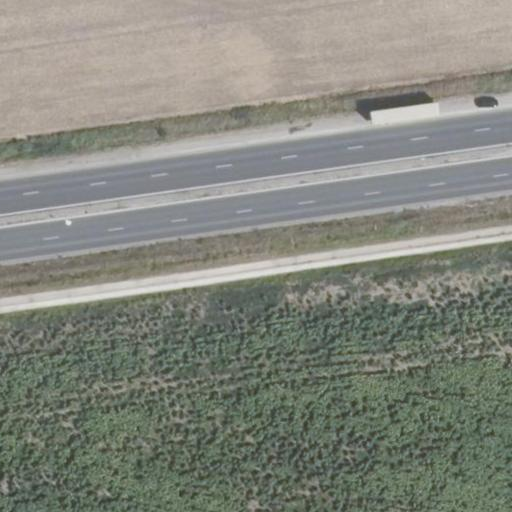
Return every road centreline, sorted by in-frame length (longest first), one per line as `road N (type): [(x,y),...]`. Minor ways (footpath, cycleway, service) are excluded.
road 1 (track): [(0,299),(511,227)]
road 2 (primary): [(511,127),(0,198)]
road 3 (primary): [(0,247),(511,176)]
